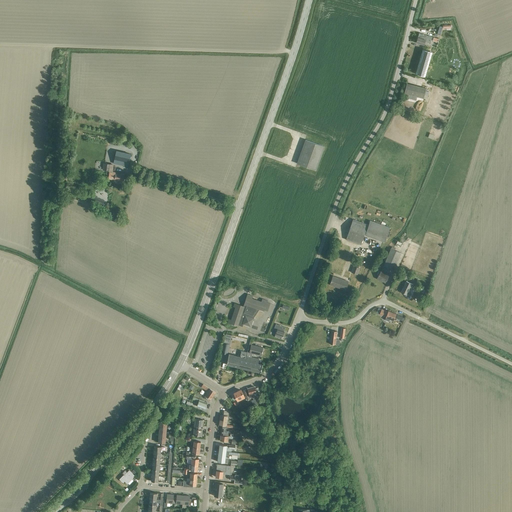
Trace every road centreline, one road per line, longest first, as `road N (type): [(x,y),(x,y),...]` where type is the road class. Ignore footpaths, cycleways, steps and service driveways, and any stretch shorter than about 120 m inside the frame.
road 1 (tertiary): [(179,364),(309,0)]
road 2 (unclassified): [(302,305),(345,181),(388,104),(415,0)]
road 3 (tertiary): [(50,511),(152,408),(179,364)]
road 4 (residential): [(298,317),(343,323),(381,302),(418,318)]
